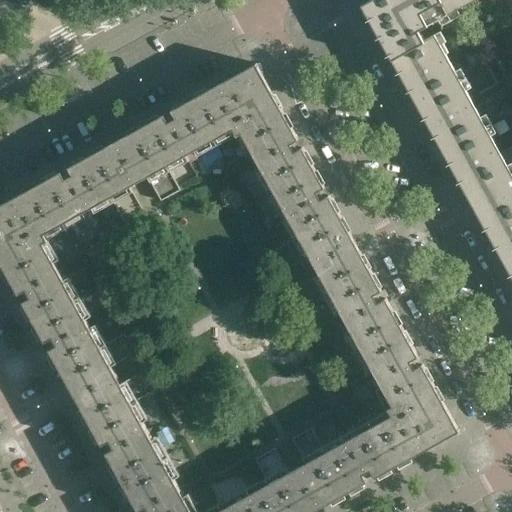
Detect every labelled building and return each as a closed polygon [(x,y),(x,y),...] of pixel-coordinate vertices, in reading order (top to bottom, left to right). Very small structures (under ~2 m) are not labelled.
[(445,17),(435,0),(370,0),(361,6),(390,59),(423,41),(418,31),(445,17)] [(474,0),(435,0),(445,17),(474,0)] [(460,81),(450,62),(434,35),(423,41),(390,59),(416,105),(460,81)] [(282,111),(263,77),(256,63),(192,99),(214,140),(233,130),(237,137),(241,134),(282,111)] [(485,127),(475,108),(460,81),(416,105),(441,151),(485,127)] [(214,140),(192,99),(144,125),(167,166),(214,140)] [(311,163),(282,111),(241,134),(270,186),(311,163)] [(180,190),(167,166),(144,125),(119,140),(88,157),(110,198),(124,222),(143,211),(130,187),(141,180),(147,177),(161,201),(180,190)] [(511,146),(500,153),(485,127),(441,151),(470,205),(503,262),(511,256),(511,146)] [(110,198),(88,157),(40,183),(63,224),(110,198)] [(339,214),(311,163),(270,186),(298,237),(339,214)] [(44,234),(63,224),(40,183),(0,205),(0,261),(2,266),(43,244),(48,241),(44,234)] [(357,245),(344,222),(339,214),(298,237),(274,250),(285,270),(309,257),(315,267),(319,274),(295,288),(306,307),(330,294),(371,271),(357,245)] [(72,295),(59,271),(43,244),(2,266),(31,318),(72,295)] [(511,256),(503,262),(511,278),(511,256)] [(402,328),(371,271),(330,294),(361,351),(402,328)] [(100,347),(90,328),(72,295),(31,318),(59,369),(100,347)] [(434,385),(402,328),(361,351),(381,386),(376,389),(387,410),(434,385)] [(116,376),(111,367),(111,366),(135,353),(124,333),(100,347),(59,369),(75,397),(91,426),(132,403),(156,390),(145,370),(121,384),(116,376)] [(459,431),(452,418),(434,385),(387,410),(369,421),(395,467),(422,452),(459,431)] [(163,460),(147,431),(132,403),(91,426),(122,483),(163,460)] [(395,467),(369,421),(322,447),(347,493),(395,467)] [(347,493),(322,447),(312,428),(292,439),(302,457),(302,458),(305,463),(297,467),(288,472),(285,467),(274,448),(255,459),(265,478),(284,511),(312,511),(319,509),(347,493)] [(198,511),(188,493),(183,496),(163,460),(122,483),(138,511),(198,511)] [(284,511),(265,478),(218,504),(222,511),(284,511)]
